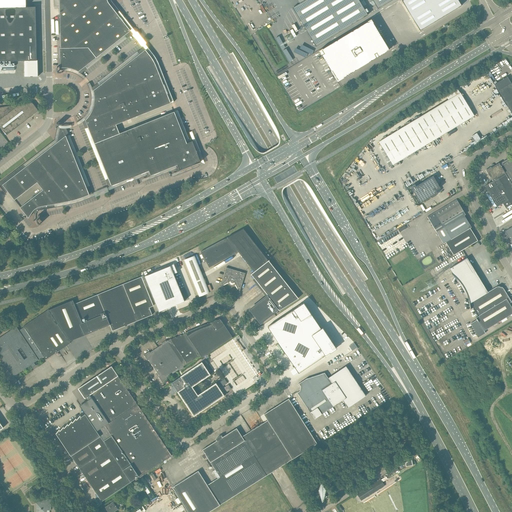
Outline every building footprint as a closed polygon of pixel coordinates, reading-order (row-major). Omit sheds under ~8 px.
[(79,71),(131,31),(117,13),(109,4),(109,3),(108,2),(108,1),(108,0),(107,0),(59,0),(61,48),(60,48),(60,58),(60,66),(60,67),(61,67),(63,67),(63,68),(65,68),(66,68),(68,68),(70,68),(71,68),(72,69),(74,69),(75,70),(76,70),(78,71),(79,71)] [(358,0),(305,0),(293,8),(316,46),(368,15),(358,0)] [(372,0),(378,8),(392,0),(372,0)] [(458,0),(402,0),(420,31),(462,5),(458,0)] [(37,76),(37,60),(38,60),(37,60),(35,6),(26,7),(0,7),(0,60),(24,60),(24,74),(25,76),(33,76),(38,76),(37,76)] [(371,19),(319,50),(338,81),(389,50),(371,19)] [(174,112),(119,133),(116,124),(170,103),(171,103),(155,64),(154,62),(154,60),(153,59),(152,57),(151,56),(145,49),(94,90),(94,91),(94,92),(94,93),(94,94),(94,96),(94,97),(94,99),(94,100),(94,101),(94,102),(94,103),(94,104),(93,106),(93,107),(93,108),(93,109),(92,110),(91,111),(91,113),(90,115),(88,116),(88,117),(87,118),(86,119),(86,120),(112,185),(149,171),(151,175),(178,164),(180,170),(191,166),(200,162),(196,152),(197,152),(192,141),(187,143),(185,140),(186,140),(174,111),(174,112)] [(494,84),(498,90),(511,113),(511,84),(507,76),(494,84)] [(448,99),(379,141),(393,164),(474,116),(460,93),(448,99)] [(38,110),(32,102),(0,107),(0,126),(7,135),(38,110)] [(60,130),(58,142),(26,166),(24,163),(0,181),(0,186),(5,193),(8,191),(15,200),(37,182),(43,189),(20,207),(28,218),(32,212),(35,214),(36,213),(37,212),(38,211),(39,211),(40,210),(41,210),(56,207),(55,203),(70,201),(73,200),(75,200),(77,199),(80,198),(90,194),(63,129),(60,129),(60,130)] [(511,161),(510,157),(499,163),(494,166),(493,164),(492,164),(491,165),(491,166),(491,167),(486,170),(492,180),(493,180),(493,181),(484,186),(497,207),(503,203),(506,208),(511,204),(511,205),(511,226),(505,231),(511,242),(511,161)] [(415,184),(411,187),(420,202),(430,196),(431,197),(435,195),(438,193),(436,190),(440,188),(433,176),(416,186),(415,184)] [(427,217),(443,244),(446,242),(453,255),(478,240),(470,228),(471,227),(464,215),(465,214),(456,199),(452,202),(435,213),(427,217)] [(269,260),(244,229),(227,237),(225,238),(201,252),(209,267),(239,251),(254,271),(250,274),(251,274),(268,295),(251,309),(261,322),(278,308),(280,310),(298,298),(269,260)] [(184,259),(199,296),(209,292),(194,255),(184,259)] [(467,258),(450,268),(453,272),(451,273),(455,276),(460,284),(470,300),(472,310),(474,309),(478,316),(476,317),(477,319),(474,321),(471,323),(478,338),(481,335),(485,333),(484,331),(510,314),(511,313),(511,307),(509,303),(511,302),(503,288),(497,286),(488,292),(483,284),(467,258)] [(159,311),(185,301),(177,282),(173,273),(176,272),(173,264),(161,269),(160,269),(160,270),(150,274),(144,276),(159,311)] [(245,272),(226,267),(220,286),(230,281),(231,283),(233,283),(234,282),(240,292),(245,272)] [(73,300),(48,310),(69,341),(84,335),(110,324),(112,331),(125,326),(126,326),(127,325),(138,320),(141,319),(152,315),(150,310),(149,307),(153,305),(145,284),(143,281),(141,276),(122,284),(110,289),(74,304),(73,300)] [(298,306),(267,326),(295,368),(298,373),(299,373),(331,351),(332,351),(336,348),(322,328),(321,328),(311,314),(312,313),(305,304),(304,302),(302,303),(298,305),(298,306)] [(23,326),(24,327),(21,329),(19,330),(16,326),(0,337),(0,355),(14,376),(31,365),(32,367),(31,368),(37,365),(37,364),(36,365),(34,363),(39,359),(44,356),(46,359),(71,343),(69,341),(48,310),(48,309),(23,326)] [(216,320),(186,332),(192,343),(200,354),(202,358),(232,337),(223,323),(220,318),(216,320)] [(175,337),(171,339),(179,351),(187,363),(196,357),(197,356),(200,354),(192,343),(186,332),(181,335),(181,334),(176,337),(175,337)] [(149,351),(144,355),(147,360),(148,360),(154,368),(159,376),(158,377),(162,382),(166,379),(167,379),(166,377),(173,373),(177,370),(181,376),(183,374),(180,370),(184,367),(183,366),(187,363),(179,351),(171,339),(171,338),(166,341),(166,340),(161,343),(162,344),(156,348),(154,350),(150,352),(149,351)] [(172,385),(171,390),(174,394),(177,392),(194,416),(224,395),(222,391),(216,383),(199,394),(193,386),(211,374),(202,361),(201,362),(197,356),(196,357),(200,363),(183,374),(181,376),(177,379),(172,382),(172,385)] [(59,429),(56,433),(71,455),(102,501),(106,499),(131,482),(130,481),(138,476),(139,477),(167,458),(172,456),(112,366),(103,371),(79,387),(89,402),(84,405),(81,407),(85,413),(81,416),(80,415),(77,419),(76,418),(73,422),(72,421),(69,425),(68,424),(64,427),(63,427),(63,426),(60,430),(59,429)] [(328,378),(325,373),(306,379),(299,383),(301,386),(300,391),(297,392),(302,399),(315,419),(343,400),(348,408),(366,396),(346,366),(328,378)] [(199,470),(172,486),(188,511),(207,511),(226,500),(268,474),(269,473),(280,466),(285,463),(317,443),(291,403),(289,398),(264,414),(268,420),(244,435),(242,436),(237,428),(222,437),(222,435),(221,435),(220,436),(219,436),(218,437),(217,437),(217,438),(216,438),(215,439),(217,440),(202,449),(205,454),(215,469),(213,470),(218,477),(213,480),(208,484),(199,470)] [(385,486),(380,479),(357,494),(361,501),(385,486)] [(118,503),(114,497),(110,500),(112,503),(106,507),(108,511),(112,511),(118,508),(115,504),(118,503)] [(51,500),(40,499),(40,500),(37,500),(37,511),(45,511),(46,510),(51,510),(51,500)]
